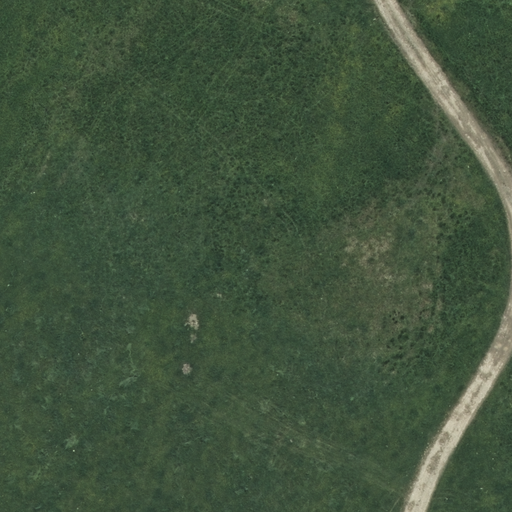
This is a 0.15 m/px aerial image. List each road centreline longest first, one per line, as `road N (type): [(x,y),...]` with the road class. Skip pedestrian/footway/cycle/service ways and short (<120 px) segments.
road 1 (track): [(378,0),(511,193)]
road 2 (track): [(511,325),(413,511)]
